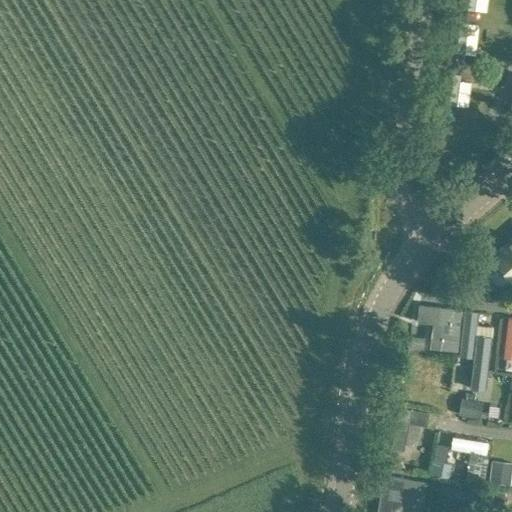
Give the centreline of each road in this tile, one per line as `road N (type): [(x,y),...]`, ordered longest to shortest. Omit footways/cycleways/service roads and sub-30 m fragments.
road 1 (tertiary): [(338,511),(377,315),(428,241)]
road 2 (unclassified): [(425,0),(395,187),(428,241)]
